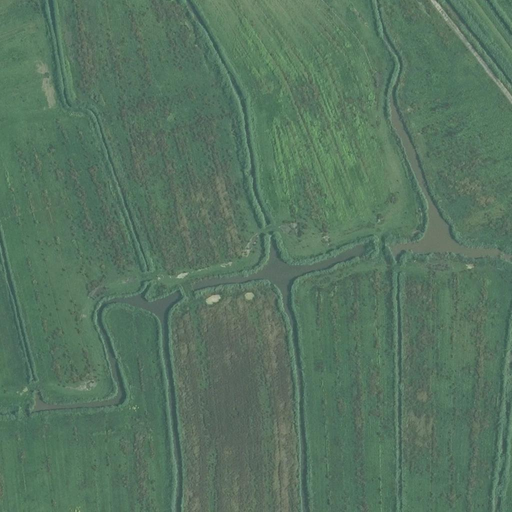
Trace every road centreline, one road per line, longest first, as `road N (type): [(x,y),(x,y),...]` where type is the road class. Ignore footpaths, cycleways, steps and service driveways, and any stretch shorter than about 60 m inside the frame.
road 1 (track): [(0,388),(98,391),(104,375),(86,316),(110,287),(233,267),(269,230),(315,248),(392,220),(400,193),(380,76),(352,0)]
road 2 (track): [(511,102),(431,0)]
